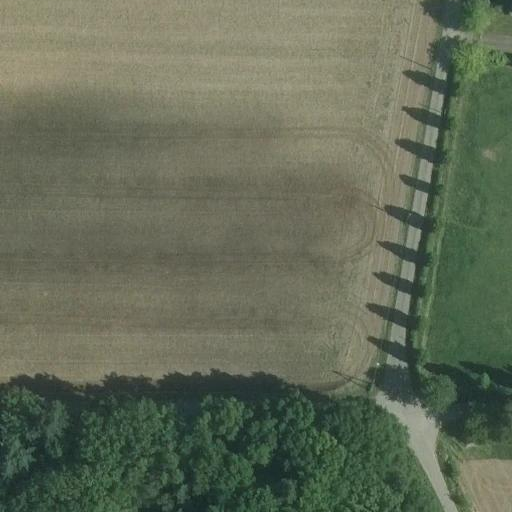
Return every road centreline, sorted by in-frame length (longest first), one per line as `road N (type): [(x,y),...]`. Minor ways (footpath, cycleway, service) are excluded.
road 1 (unclassified): [(399,410),(408,267),(454,0)]
road 2 (unclassified): [(399,410),(0,407)]
